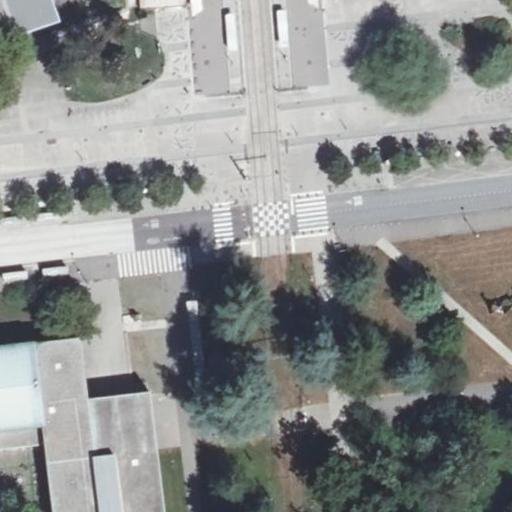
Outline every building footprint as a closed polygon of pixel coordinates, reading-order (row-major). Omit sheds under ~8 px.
[(0,0),(0,25),(26,17),(40,12),(35,0),(0,0)] [(35,0),(40,12),(26,17),(0,25),(0,42),(62,22),(54,0),(35,0)] [(283,50),(292,49),(289,11),(280,11),(283,50)] [(235,15),(226,16),(229,54),(233,54),(238,54),(235,15)] [(65,213),(40,216),(41,224),(66,221),(65,213)] [(25,218),(0,220),(0,228),(0,229),(26,226),(25,218)] [(42,269),(43,277),(69,275),(68,267),(42,269)] [(30,270),(2,273),(3,282),(31,279),(30,270)] [(0,511),(164,511),(158,450),(182,447),(171,396),(111,404),(90,407),(81,334),(0,344),(0,511)]
